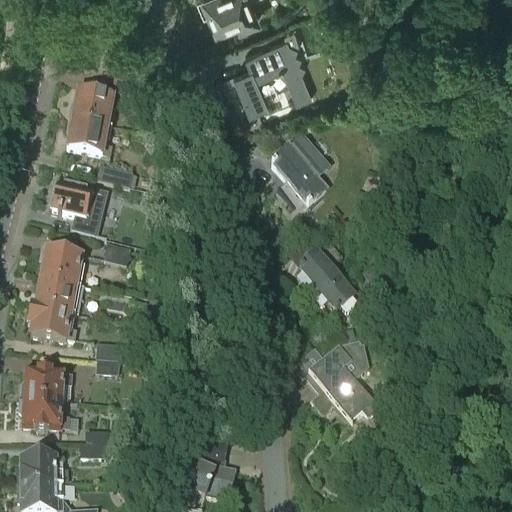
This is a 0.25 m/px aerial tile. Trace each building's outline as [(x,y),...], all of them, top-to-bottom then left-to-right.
[(197,0),(195,1),(202,18),(209,15),(216,31),(238,23),(240,28),(257,21),(248,0),(197,0)] [(249,70),(232,77),(248,116),(267,109),(256,82),(282,71),(296,105),(311,99),(300,74),(304,68),(297,64),(300,58),(294,55),(296,49),(287,45),(286,40),(244,57),(249,70)] [(139,103),(142,91),(143,81),(139,80),(115,76),(115,77),(111,97),(121,99),(139,103)] [(71,109),(68,122),(107,129),(112,101),(77,94),(74,109),(71,109)] [(101,161),(107,129),(68,122),(65,138),(68,139),(65,154),(101,161)] [(315,182),(320,178),(328,170),(302,142),(289,154),(288,153),(271,169),(285,185),(276,194),(293,212),(294,211),(294,212),(303,204),(306,208),(324,191),(315,182)] [(132,179),(98,171),(95,185),(128,193),(132,179)] [(51,212),(50,216),(85,224),(92,196),(57,187),(53,201),(51,202),(49,210),(51,212)] [(356,306),(349,299),(352,297),(329,273),(341,261),(327,247),(298,275),(313,291),(304,300),(320,318),(330,309),(335,314),(338,310),(344,316),(348,317),(356,309),(356,306)] [(124,271),(128,256),(106,250),(102,265),(124,271)] [(40,282),(75,289),(80,260),(42,253),(39,267),(43,267),(40,282)] [(75,290),(75,289),(40,282),(35,310),(70,317),(69,318),(77,319),(82,291),(75,290)] [(70,317),(35,310),(34,311),(29,310),(25,328),(31,329),(29,341),(64,348),(64,345),(73,346),(75,335),(66,333),(69,318),(70,317)] [(355,346),(352,334),(340,337),(343,349),(355,346)] [(309,407),(321,421),(338,440),(351,428),(349,426),(361,416),(366,423),(378,412),(354,385),(361,378),(358,375),(363,371),(357,345),(337,351),(323,364),(313,353),(292,372),(302,383),(307,379),(322,395),(309,407)] [(96,366),(118,369),(120,353),(96,350),(95,367),(96,367),(96,366)] [(116,381),(118,369),(96,366),(96,367),(95,379),(116,381)] [(19,390),(18,405),(42,406),(60,408),(60,407),(68,407),(70,381),(50,380),(50,378),(36,377),(36,379),(24,378),(23,387),(19,390)] [(133,404),(121,403),(120,412),(132,413),(133,404)] [(59,423),(60,408),(42,406),(18,405),(18,417),(21,421),(20,432),(32,433),(32,435),(47,436),(47,434),(77,436),(78,424),(59,423)] [(85,438),(84,450),(84,451),(106,452),(106,451),(123,452),(124,440),(108,440),(108,438),(85,438)] [(226,445),(191,440),(183,467),(174,494),(203,504),(204,503),(228,507),(233,475),(209,471),(210,465),(223,467),(226,445)] [(104,463),(106,452),(84,451),(84,450),(80,450),(80,463),(104,463)] [(16,488),(62,489),(61,461),(20,462),(20,472),(16,472),(16,488)] [(67,511),(62,504),(62,489),(16,488),(17,507),(20,507),(20,511),(67,511)]
